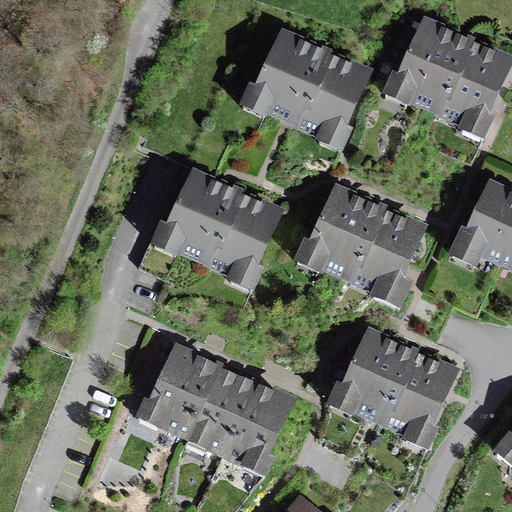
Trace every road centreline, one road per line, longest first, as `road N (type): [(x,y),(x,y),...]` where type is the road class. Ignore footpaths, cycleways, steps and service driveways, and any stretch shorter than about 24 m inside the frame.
road 1 (residential): [(0,387),(168,0)]
road 2 (residential): [(28,511),(167,162)]
road 3 (residential): [(423,511),(441,462),(511,373)]
